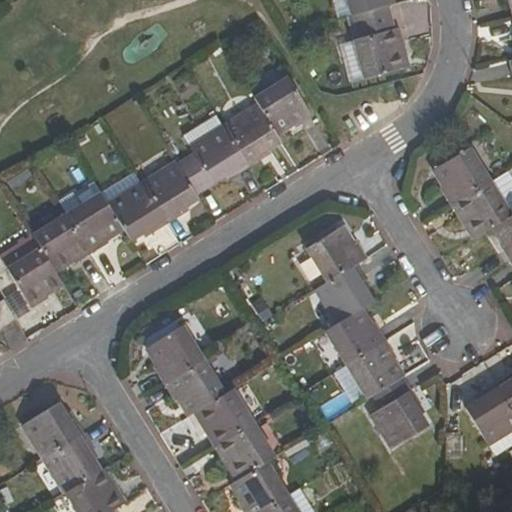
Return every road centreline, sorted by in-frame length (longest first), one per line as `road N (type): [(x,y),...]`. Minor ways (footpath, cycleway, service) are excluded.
road 1 (residential): [(359,162),(74,336)]
road 2 (residential): [(74,336),(184,511)]
road 3 (residential): [(451,0),(453,53),(427,103),(393,141),(359,162)]
road 4 (residential): [(359,162),(450,301)]
